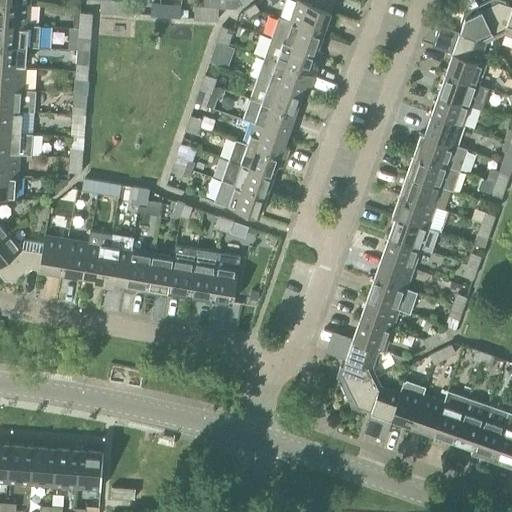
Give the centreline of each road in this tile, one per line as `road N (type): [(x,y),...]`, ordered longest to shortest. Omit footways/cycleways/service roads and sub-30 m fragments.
road 1 (residential): [(379,0),(297,236),(338,249)]
road 2 (residential): [(0,306),(275,361)]
road 3 (unclassified): [(0,386),(261,439)]
road 4 (residential): [(338,249),(426,0)]
road 5 (unclassified): [(261,439),(473,511)]
road 6 (residential): [(275,361),(301,348),(338,249)]
